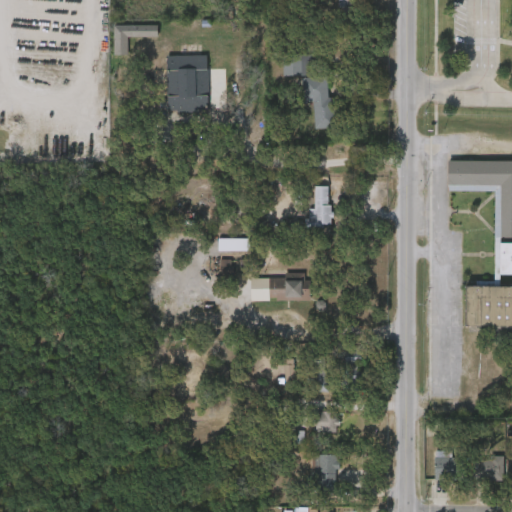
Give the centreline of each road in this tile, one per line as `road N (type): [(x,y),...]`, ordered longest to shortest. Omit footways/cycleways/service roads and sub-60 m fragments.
road 1 (tertiary): [(407,0),(405,511)]
road 2 (residential): [(264,0),(237,43),(239,114),(251,154),(269,163),(407,161)]
